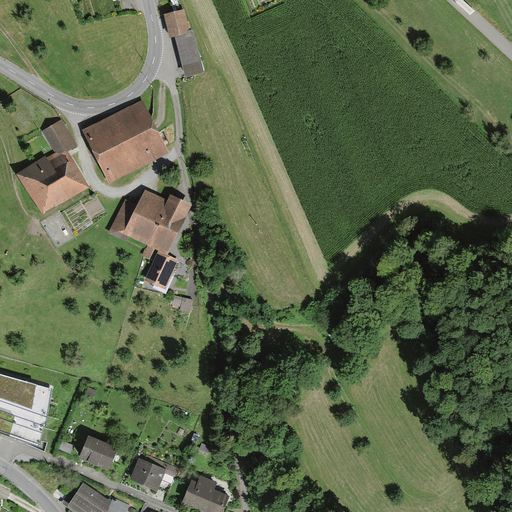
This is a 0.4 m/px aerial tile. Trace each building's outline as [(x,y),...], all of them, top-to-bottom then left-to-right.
[(190,32),(185,12),(166,17),(171,39),(177,38),(187,79),(205,74),(194,31),(190,32)] [(83,130),(109,183),(169,153),(142,101),(83,130)] [(19,177),(44,219),(90,191),(68,154),(79,147),(64,122),(44,134),(57,154),(19,177)] [(146,282),(166,291),(180,262),(170,257),(193,207),(171,197),(168,204),(146,194),(139,209),(127,203),(113,232),(160,253),(146,282)] [(181,308),(184,298),(176,297),(174,307),(181,308)] [(185,298),(181,311),(191,314),(195,301),(185,298)] [(56,391),(0,372),(0,429),(39,443),(56,391)] [(80,458),(108,470),(117,448),(89,436),(80,458)] [(141,458),(132,479),(157,489),(164,473),(175,478),(179,469),(161,461),(159,466),(141,458)] [(193,482),(184,502),(207,511),(223,511),(230,496),(216,490),(218,484),(202,477),(199,484),(193,482)] [(68,506),(76,511),(105,511),(112,502),(84,482),(68,506)] [(128,511),(130,506),(114,500),(109,511),(128,511)]
